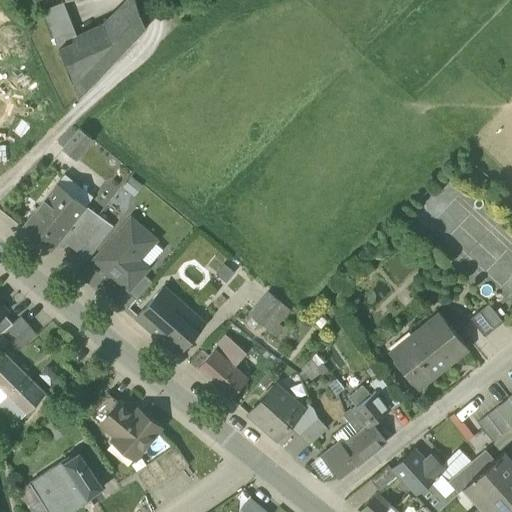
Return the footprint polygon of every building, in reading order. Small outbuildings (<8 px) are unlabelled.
[(76,95),(77,96),(145,26),(144,25),(134,0),(132,0),(105,26),(77,39),(62,1),(43,9),(78,94),(76,95)] [(2,106),(0,107),(0,151),(5,156),(29,129),(2,106)] [(63,148),(75,158),(92,138),(79,128),(63,148)] [(51,250),(58,241),(66,230),(85,206),(57,184),(22,227),(51,250)] [(66,241),(74,247),(98,215),(85,206),(66,230),(71,234),(66,241)] [(113,227),(98,215),(74,247),(89,259),(113,227)] [(102,266),(111,274),(128,289),(143,274),(133,265),(140,259),(154,242),(156,240),(130,218),(94,259),(102,266)] [(71,234),(66,230),(58,241),(63,245),(66,241),(71,234)] [(140,259),(149,267),(163,251),(154,242),(140,259)] [(133,265),(143,274),(149,267),(140,259),(133,265)] [(111,274),(102,266),(99,269),(108,277),(111,274)] [(152,281),(143,274),(128,289),(127,291),(136,300),(152,281)] [(137,316),(179,353),(197,332),(188,324),(187,310),(162,288),(137,316)] [(250,315),(262,325),(281,303),(268,292),(250,315)] [(289,310),(281,303),(262,325),(276,336),(283,327),(278,323),(289,310)] [(470,318),(484,336),(503,321),(488,303),(470,318)] [(388,351),(418,389),(468,349),(454,331),(438,311),(411,333),(414,338),(394,354),(390,350),(388,351)] [(0,318),(0,334),(3,332),(12,325),(12,324),(4,315),(0,318)] [(3,332),(11,341),(29,325),(22,317),(12,324),(3,332)] [(11,341),(18,351),(37,335),(29,325),(11,341)] [(411,333),(390,350),(394,354),(414,338),(411,333)] [(214,349),(234,367),(245,354),(243,352),(225,337),(214,349)] [(190,363),(197,369),(210,353),(204,347),(190,363)] [(197,369),(230,398),(247,378),(234,367),(214,349),(210,353),(197,369)] [(0,402),(0,405),(16,422),(44,394),(1,352),(0,353),(0,388),(7,395),(0,402)] [(311,359),(313,362),(316,366),(322,361),(316,354),(311,359)] [(319,370),(316,366),(313,362),(300,373),(304,380),(319,370)] [(48,366),(39,375),(50,386),(59,377),(48,366)] [(375,391),(390,409),(398,402),(378,377),(370,384),(375,391)] [(248,414),(276,439),(288,426),(303,409),(303,408),(275,384),(248,414)] [(351,397),(357,405),(369,396),(362,387),(351,397)] [(375,391),(369,396),(357,405),(352,409),(365,427),(371,423),(372,423),(390,409),(375,391)] [(90,415),(101,424),(119,402),(108,393),(90,415)] [(511,394),(509,397),(509,398),(496,408),(511,427),(511,425),(511,394)] [(113,441),(134,459),(159,428),(149,419),(149,415),(146,413),(143,413),(142,414),(138,410),(134,414),(119,402),(101,424),(116,436),(113,441)] [(303,409),(288,426),(299,435),(318,418),(313,407),(308,403),(303,408),(303,409)] [(496,408),(477,422),(492,441),(511,427),(496,408)] [(357,433),(365,427),(352,409),(351,409),(344,414),(350,421),(351,424),(357,433)] [(58,415),(44,424),(55,440),(69,431),(58,415)] [(299,435),(308,445),(327,428),(318,418),(299,435)] [(333,434),(338,441),(342,446),(357,433),(351,424),(350,421),(333,434)] [(386,441),(372,423),(371,423),(365,427),(357,433),(342,446),(340,447),(355,465),(356,466),(386,442),(386,441)] [(0,448),(0,459),(3,464),(21,444),(12,436),(0,448)] [(340,478),(355,465),(340,447),(342,446),(338,441),(321,454),(334,470),(340,478)] [(175,446),(155,459),(169,479),(189,465),(175,446)] [(440,473),(447,481),(448,482),(448,481),(472,462),(458,448),(441,466),(444,469),(440,473)] [(398,477),(415,496),(416,495),(430,483),(440,473),(444,469),(441,466),(432,456),(425,462),(414,450),(392,470),(398,477)] [(448,481),(457,492),(466,485),(465,484),(494,459),(486,450),(472,462),(448,481)] [(79,451),(63,461),(88,498),(103,487),(79,451)] [(466,485),(482,504),(511,477),(511,464),(501,452),(494,459),(465,484),(466,485)] [(323,479),(334,470),(321,454),(310,463),(323,479)] [(149,492),(169,479),(155,459),(136,472),(149,492)] [(89,500),(88,498),(63,461),(29,484),(46,509),(47,511),(66,511),(80,503),(82,505),(89,500)] [(378,489),(380,492),(380,491),(398,477),(392,470),(388,465),(370,480),(378,489)] [(441,486),(447,481),(440,473),(430,483),(433,486),(437,482),(441,486)] [(489,511),(509,511),(511,510),(511,477),(482,504),(489,511)] [(416,495),(432,511),(434,511),(438,509),(457,492),(448,482),(447,481),(441,486),(437,482),(433,486),(430,483),(416,495)] [(41,511),(46,509),(29,484),(17,492),(30,511),(41,511)] [(361,511),(395,511),(376,495),(361,511)] [(238,511),(258,511),(261,509),(250,499),(238,511)]
